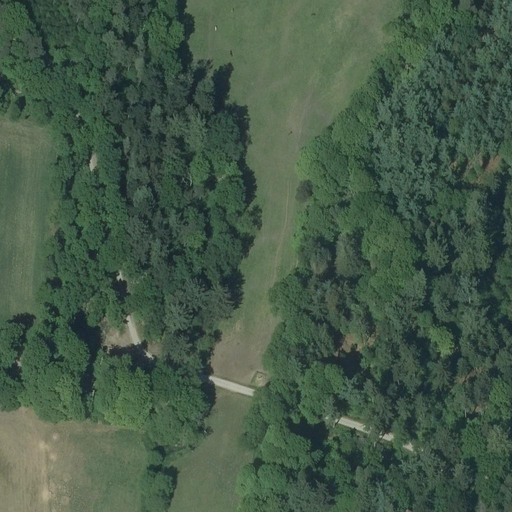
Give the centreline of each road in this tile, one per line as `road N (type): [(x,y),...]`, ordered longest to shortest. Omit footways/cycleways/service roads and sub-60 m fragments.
road 1 (track): [(73,103),(137,344),(152,361)]
road 2 (track): [(152,361),(0,363)]
road 3 (track): [(456,480),(476,410),(511,371)]
